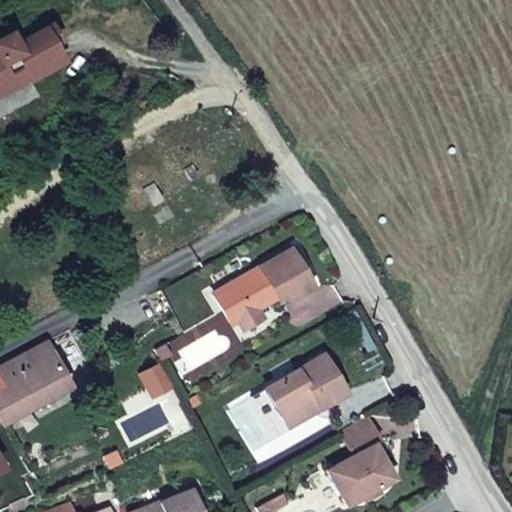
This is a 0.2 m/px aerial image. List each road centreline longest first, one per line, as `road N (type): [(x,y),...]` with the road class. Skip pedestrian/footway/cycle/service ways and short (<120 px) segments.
road 1 (residential): [(472,487),(301,186),(0,352)]
road 2 (track): [(301,186),(180,0)]
